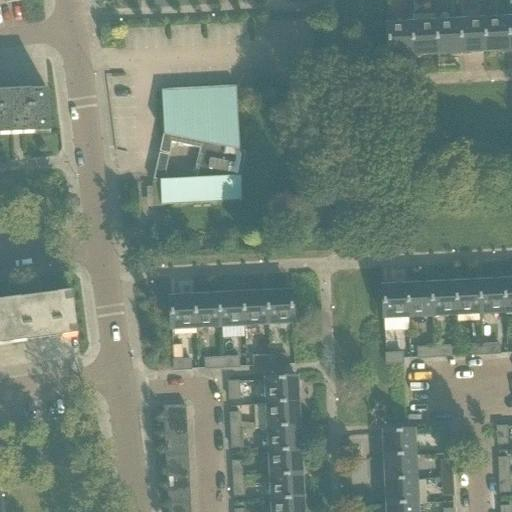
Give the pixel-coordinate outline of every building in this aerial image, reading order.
[(507,20),(483,21),(485,52),(509,50),(507,20)] [(483,21),(459,22),(461,53),(485,52),(483,21)] [(459,22),(435,24),(436,54),(461,53),(459,22)] [(435,24),(411,25),(412,55),(436,54),(435,24)] [(412,55),(411,25),(386,26),(388,57),(412,55)] [(160,182),(162,206),(241,202),(235,88),(162,92),(164,136),(163,136),(159,153),(170,155),(172,144),(200,150),(199,154),(198,153),(193,180),(160,182)] [(10,94),(0,94),(0,136),(50,135),(48,92),(20,94),(20,97),(10,98),(10,94)] [(511,281),(503,282),(504,313),(511,312),(511,281)] [(503,282),(479,283),(480,314),(504,313),(503,282)] [(479,283),(455,285),(456,315),(480,314),(479,283)] [(455,285),(430,286),(432,317),(456,315),(455,285)] [(430,286),(406,287),(408,318),(432,317),(430,286)] [(406,287),(382,288),(383,319),(384,333),(408,332),(408,318),(408,317),(406,287)] [(291,293),(266,294),(268,325),(292,324),(291,293)] [(266,294),(242,295),(244,326),(268,325),(266,294)] [(73,295),(1,304),(7,346),(40,342),(39,337),(49,336),(49,340),(78,336),(73,295)] [(242,295),(218,297),(220,327),(244,326),(242,295)] [(218,297),(194,298),(195,328),(220,327),(218,297)] [(195,328),(194,298),(169,299),(171,330),(195,328)] [(500,354),(499,345),(482,346),(483,355),(500,354)] [(482,346),(466,346),(466,356),(483,355),(482,346)] [(173,361),(172,361),(173,371),(192,370),(191,361),(182,361),(182,347),(173,347),(173,361)] [(435,358),(451,357),(451,347),(434,348),(435,358)] [(418,358),(435,358),(434,348),(417,349),(418,358)] [(402,364),(402,359),(402,354),(385,355),(385,364),(402,364)] [(287,355),(269,356),(270,366),(287,365),(287,355)] [(270,366),(269,356),(253,357),(253,366),(270,366)] [(238,357),(221,358),(222,368),(239,367),(238,357)] [(222,368),(221,358),(205,359),(205,369),(222,368)] [(265,380),(266,405),(296,403),(295,379),(265,380)] [(229,383),(228,383),(228,384),(229,400),(230,400),(240,399),(239,382),(229,383)] [(266,405),(267,429),(298,427),(296,403),(266,405)] [(185,406),(163,407),(163,408),(163,419),(185,418),(185,406)] [(230,416),(231,433),(241,432),(255,432),(254,426),(240,425),(240,415),(230,416)] [(185,418),(163,419),(164,431),(186,430),(185,418)] [(267,429),(268,453),(299,452),(298,427),(267,429)] [(496,428),(497,445),(507,445),(506,427),(496,428)] [(186,430),(164,431),(165,443),(187,442),(186,430)] [(449,430),(440,431),(440,448),(450,448),(449,430)] [(241,432),(231,433),(232,450),(241,449),(241,432)] [(406,432),(383,433),(383,434),(384,434),(385,457),(384,457),(384,458),(413,456),(413,453),(412,433),(414,433),(413,432),(406,432)] [(187,442),(165,443),(165,455),(187,454),(187,442)] [(268,453),(270,478),(300,476),(299,452),(268,453)] [(187,454),(165,455),(166,468),(188,466),(187,454)] [(413,456),(384,458),(384,459),(386,458),(387,481),(386,481),(386,482),(414,481),(413,456)] [(498,460),(499,476),(508,476),(508,459),(498,460)] [(233,463),(232,463),(232,464),(233,479),(233,480),(234,479),(244,479),(243,462),(233,463)] [(441,463),(442,479),(452,479),(451,462),(441,463)] [(188,466),(166,468),(166,480),(189,478),(188,466)] [(270,478),(271,502),(302,500),(300,476),(270,478)] [(508,476),(499,476),(499,493),(509,493),(509,484),(508,476)] [(189,478),(166,480),(167,492),(190,491),(189,478)] [(234,479),(233,480),(234,496),(235,496),(244,496),(244,479),(234,479)] [(452,479),(442,479),(442,496),(452,496),(452,479)] [(414,481),(386,482),(386,483),(387,483),(388,504),(386,504),(387,506),(388,506),(416,505),(414,481)] [(190,491),(167,492),(168,504),(190,503),(190,491)] [(271,502),(271,511),(302,511),(302,500),(271,502)] [(190,511),(190,503),(168,504),(168,511),(190,511)]
